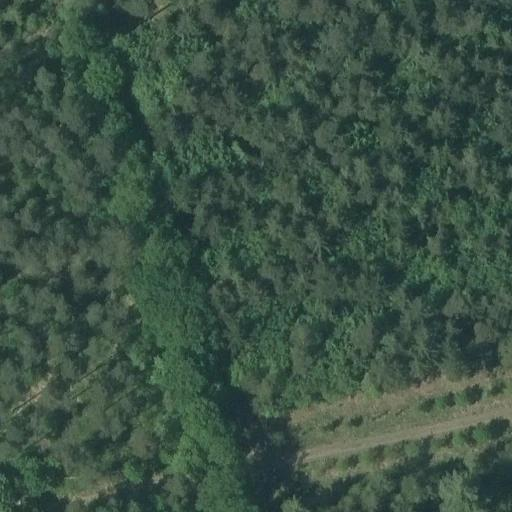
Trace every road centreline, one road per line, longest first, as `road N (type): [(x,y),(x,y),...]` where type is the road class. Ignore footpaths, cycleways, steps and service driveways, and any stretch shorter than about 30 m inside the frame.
road 1 (track): [(241,511),(85,0)]
road 2 (track): [(20,511),(511,416)]
